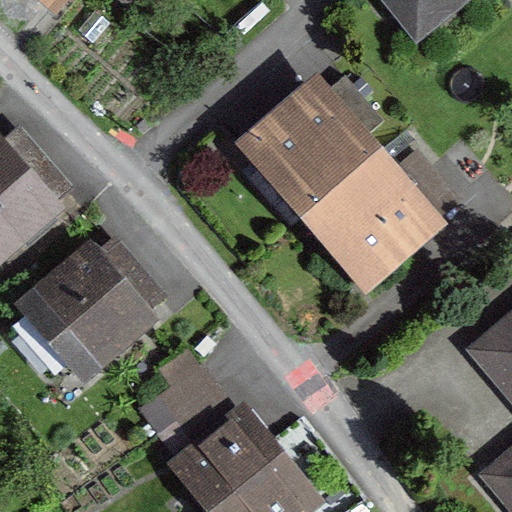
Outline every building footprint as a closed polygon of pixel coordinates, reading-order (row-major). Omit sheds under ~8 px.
[(392,0),(418,30),(455,0),(392,0)] [(257,147),(311,211),(374,156),(361,141),(384,121),(344,76),(322,95),(319,93),(257,147)] [(28,242),(50,224),(41,214),(66,191),(15,132),(0,145),(0,249),(19,233),(28,242)] [(429,220),(374,156),(311,211),(366,274),(429,220)] [(121,347),(143,328),(136,320),(160,299),(111,243),(13,328),(54,375),(77,356),(85,364),(114,339),(121,347)] [(511,322),(478,351),(511,391),(511,322)] [(201,366),(160,395),(176,418),(217,389),(201,366)] [(193,441),(234,412),(217,389),(176,418),(193,441)] [(182,465),(219,511),(295,511),(309,501),(242,417),(182,465)] [(511,511),(511,452),(485,476),(511,507),(511,511)]
